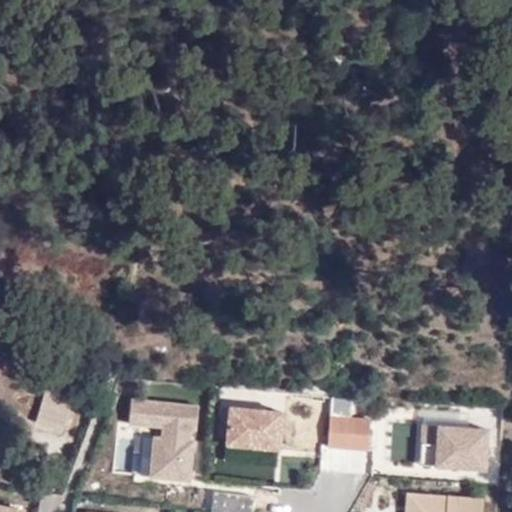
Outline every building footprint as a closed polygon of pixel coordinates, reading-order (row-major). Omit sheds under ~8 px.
[(78,400),(39,389),(34,409),(73,420),(78,400)] [(198,405),(131,398),(128,423),(162,427),(161,437),(153,436),(150,459),(160,460),(158,477),(189,480),(192,449),(186,449),(187,440),(189,440),(190,429),(195,430),(198,405)] [(282,409),(229,404),(226,442),(279,446),(282,409)] [(331,416),(328,445),(348,447),(350,417),(331,416)] [(350,417),(348,447),(368,449),(371,419),(350,417)] [(397,421),(393,442),(411,445),(415,425),(397,421)] [(485,468),(488,428),(423,423),(421,442),(437,444),(435,464),(485,468)] [(437,444),(421,442),(420,463),(435,464),(437,444)] [(160,460),(150,459),(149,476),(158,477),(160,460)] [(215,489),(208,505),(226,511),(238,511),(243,501),(215,489)] [(480,511),(481,498),(406,493),(404,511),(480,511)]
